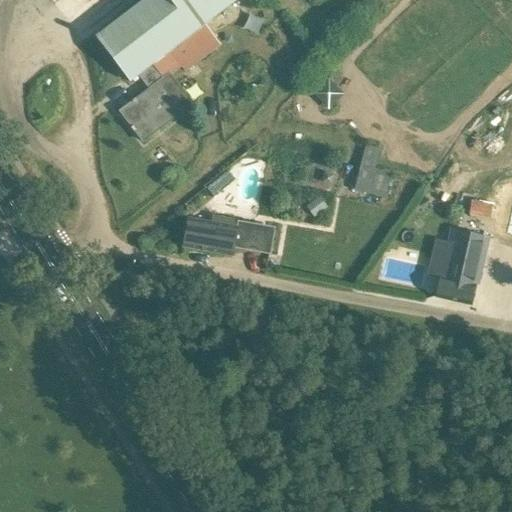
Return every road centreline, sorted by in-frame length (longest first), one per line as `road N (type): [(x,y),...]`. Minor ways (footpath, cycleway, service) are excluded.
road 1 (unclassified): [(511,324),(153,259),(40,249)]
road 2 (primary): [(207,511),(40,249)]
road 3 (unknown): [(407,305),(408,411),(434,511)]
